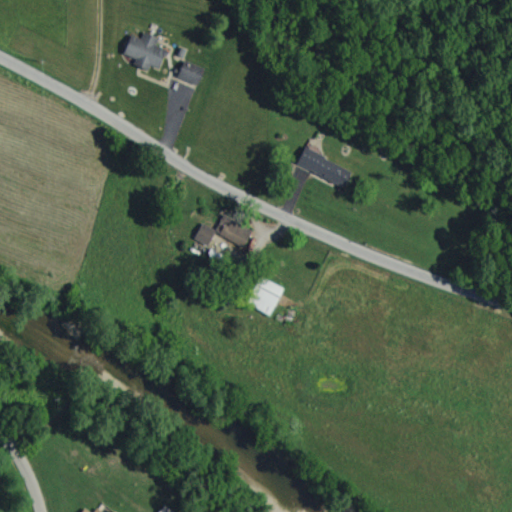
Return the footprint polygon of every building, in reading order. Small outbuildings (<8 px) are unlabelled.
[(127,66),(141,72),(143,67),(150,70),(158,51),(150,47),(153,40),(138,33),(135,40),(123,35),(115,55),(129,61),(127,66)] [(190,87),(197,70),(177,62),(170,78),(190,87)] [(337,189),(345,172),(297,150),(289,166),(337,189)] [(188,239),(206,249),(213,235),(195,225),(188,239)] [(236,248),(245,231),(236,226),(232,233),(218,226),(213,236),(236,248)]
